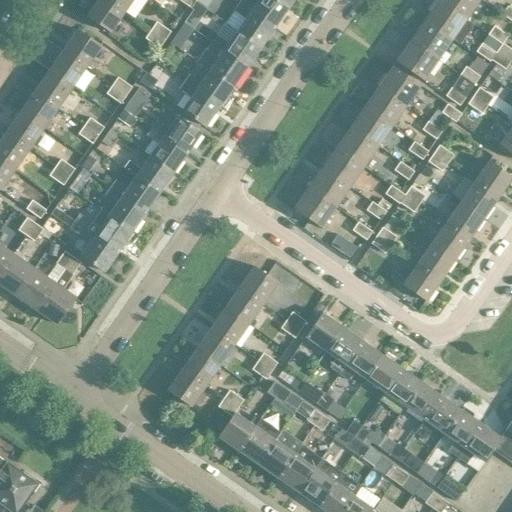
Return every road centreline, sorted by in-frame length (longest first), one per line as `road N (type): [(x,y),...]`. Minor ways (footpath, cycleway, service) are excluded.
road 1 (unclassified): [(511,247),(455,327),(425,336),(214,197)]
road 2 (unclassified): [(76,399),(214,197)]
road 3 (unclassified): [(214,197),(349,0)]
road 4 (residential): [(240,511),(76,399)]
